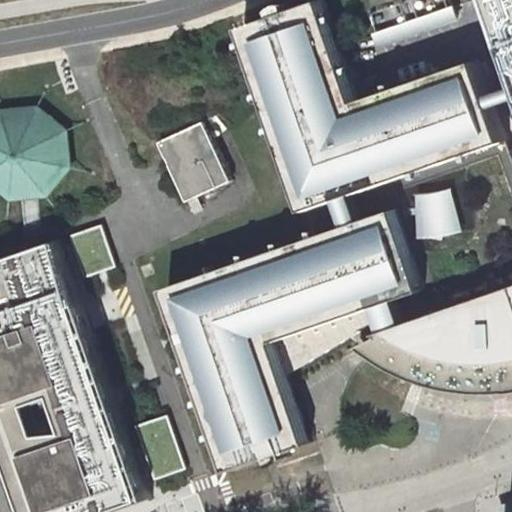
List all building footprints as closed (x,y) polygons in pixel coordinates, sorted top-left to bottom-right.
[(355,193),(507,141),(491,95),(479,60),(360,101),(341,46),(325,0),(322,0),(295,9),(276,16),(244,27),(307,209),(344,196),(355,193)] [(454,6),(451,0),(409,0),(376,11),(371,13),(378,33),(382,44),(458,18),(454,6)] [(511,0),(492,0),(511,56),(511,0)] [(295,9),(293,2),(289,2),(282,4),(278,7),(274,11),(276,16),(295,9)] [(61,134),(37,115),(8,118),(4,122),(0,127),(0,178),(14,190),(22,189),(29,189),(38,188),(44,187),(63,164),(61,134)] [(226,128),(217,116),(206,121),(214,138),(226,128)] [(206,121),(162,142),(189,201),(198,197),(234,180),(214,138),(206,121)] [(406,324),(511,286),(511,154),(507,141),(355,193),(364,219),(395,208),(424,288),(397,299),(406,324)] [(38,196),(38,188),(29,189),(22,189),(22,198),(38,196)] [(194,211),(202,207),(198,197),(189,201),(194,211)] [(354,222),(316,237),(173,286),(169,288),(232,470),(273,456),(278,455),(290,451),(313,443),(289,375),(276,341),(379,306),(388,302),(397,299),(424,288),(395,208),(364,219),(354,222)] [(120,271),(103,223),(71,234),(88,282),(120,271)] [(29,249),(0,259),(0,423),(5,438),(31,436),(37,511),(106,511),(152,496),(62,238),(29,249)] [(511,286),(406,324),(396,327),(387,330),(380,332),(382,337),(362,344),(376,354),(382,357),(399,366),(414,375),(439,382),(461,383),(474,385),(498,384),(511,382),(511,286)] [(379,306),(276,341),(289,375),(383,319),(379,306)] [(190,474),(171,420),(140,431),(158,485),(190,474)] [(37,511),(31,436),(5,438),(8,446),(31,511),(37,511)] [(285,462),(292,456),(290,451),(278,455),(273,456),(277,466),(285,462)]
